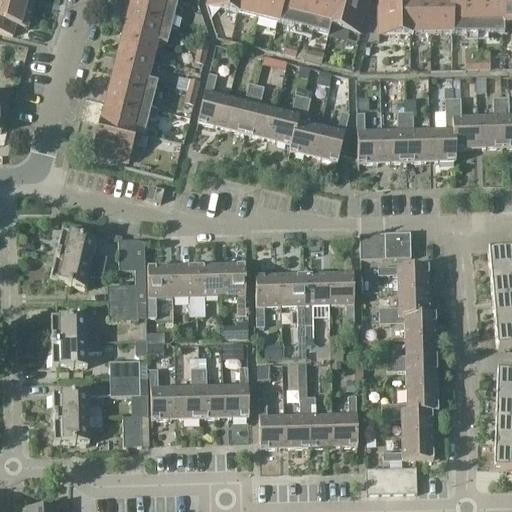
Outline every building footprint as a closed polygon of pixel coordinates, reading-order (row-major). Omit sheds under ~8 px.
[(0,0),(32,9),(34,0),(0,0)] [(32,9),(0,0),(0,35),(5,37),(12,39),(15,27),(27,30),(32,9)] [(173,22),(178,0),(131,0),(129,11),(173,22)] [(237,15),(240,0),(208,0),(206,7),(237,15)] [(256,20),(260,0),(240,0),(237,15),(256,20)] [(275,25),(281,0),(260,0),(256,20),(275,25)] [(302,31),(309,0),(281,0),(275,25),(302,31)] [(328,38),(331,28),(337,0),(309,0),(302,31),(328,38)] [(361,36),(370,1),(365,0),(337,0),(331,28),(361,36)] [(431,37),(450,37),(449,0),(430,1),(431,37)] [(450,37),(477,36),(476,0),(448,0),(449,0),(450,37)] [(476,0),(477,36),(504,36),(503,27),(504,27),(503,0),(476,0)] [(511,0),(503,0),(504,27),(511,27),(511,0)] [(378,37),(410,37),(410,1),(377,1),(378,37)] [(410,37),(431,37),(430,1),(410,1),(410,37)] [(167,48),(173,22),(129,11),(122,37),(157,46),(157,45),(167,48)] [(153,64),(157,46),(122,37),(117,55),(153,64)] [(206,56),(209,45),(200,43),(197,54),(206,56)] [(289,59),(291,50),(285,48),(283,57),(289,59)] [(295,60),(297,51),(291,50),(289,59),(295,60)] [(321,67),(324,56),(306,51),(303,62),(321,67)] [(203,68),(206,56),(197,54),(194,66),(203,68)] [(148,83),(153,64),(117,55),(113,74),(148,83)] [(266,59),(264,67),(286,71),(287,63),(266,59)] [(466,72),(478,72),(478,63),(466,64),(466,72)] [(478,72),(490,72),(489,63),(478,63),(478,72)] [(150,111),(157,85),(148,83),(113,74),(106,101),(150,111)] [(331,77),(319,74),(316,87),(328,90),(328,89),(330,79),(331,77)] [(221,133),(228,102),(212,98),(216,79),(209,77),(206,89),(197,127),(221,133)] [(196,97),(199,85),(190,83),(187,95),(196,97)] [(248,87),(246,99),(253,100),(256,89),(248,87)] [(267,144),(275,113),(260,110),(264,91),(256,89),(253,100),(252,108),(244,139),(267,144)] [(297,91),(295,98),(303,100),(305,93),(297,91)] [(452,94),(444,95),(444,103),(452,103),(452,94)] [(193,108),(196,97),(187,95),(185,106),(193,108)] [(291,150),(303,100),(295,98),(290,117),(275,113),(267,144),(289,150),(291,150)] [(83,119),(100,122),(104,104),(87,100),(83,119)] [(313,161),(320,130),(304,127),(310,102),(303,100),(291,150),(289,150),(288,155),(313,161)] [(144,138),(150,111),(106,101),(99,127),(134,135),(144,138)] [(244,139),(252,108),(244,106),(228,102),(221,133),(244,139)] [(367,102),(358,102),(358,113),(367,113),(367,102)] [(452,103),(444,103),(444,114),(451,114),(452,114),(452,103)] [(460,121),(459,114),(459,103),(452,103),(452,114),(453,122),(452,122),(452,134),(453,134),(453,153),(477,152),(476,121),(460,121)] [(337,167),(346,129),(349,118),(341,116),(337,134),(320,130),(313,161),(337,167)] [(404,116),(397,116),(397,128),(405,128),(404,116)] [(364,136),(364,129),(364,117),(356,117),(356,129),(356,136),(356,137),(357,168),(382,167),(381,136),(364,136)] [(477,152),(501,152),(500,120),(476,121),(477,152)] [(501,152),(511,151),(511,120),(500,120),(501,152)] [(127,166),(134,135),(99,127),(92,157),(127,166)] [(453,134),(452,134),(444,134),(429,135),(430,166),(454,165),(453,153),(453,134)] [(382,167),(406,167),(405,135),(397,135),(381,136),(382,167)] [(429,135),(413,135),(405,135),(406,167),(430,166),(429,135)] [(160,206),(163,194),(150,190),(147,202),(160,206)] [(359,264),(410,262),(409,236),(358,238),(359,264)] [(105,273),(108,261),(94,258),(97,245),(62,237),(56,261),(105,273)] [(119,245),(120,275),(134,274),(137,274),(145,274),(144,247),(135,245),(119,245)] [(490,280),(511,277),(511,253),(488,255),(490,280)] [(102,283),(105,273),(56,261),(51,285),(85,293),(88,280),(102,283)] [(196,321),(204,321),(204,301),(220,301),(219,270),(195,271),(196,321)] [(237,320),(245,319),(244,270),(219,270),(220,301),(237,300),(237,320)] [(428,295),(427,270),(378,271),(378,279),(397,279),(397,295),(428,295)] [(155,302),(172,302),(171,271),(147,272),(148,322),(155,322),(155,302)] [(196,321),(195,271),(171,271),(172,302),(188,301),(189,321),(196,321)] [(137,274),(134,274),(134,290),(137,290),(138,307),(145,307),(145,274),(137,274)] [(511,277),(490,280),(492,304),(511,301),(511,277)] [(352,317),(352,308),(351,278),(327,279),(328,309),(345,309),(346,318),(346,328),(352,328),(352,317)] [(305,344),(313,343),(312,329),(311,309),(328,309),(327,279),(303,280),(305,330),(305,342),(305,344)] [(256,331),(263,331),(263,320),(263,311),(280,310),(279,280),(255,281),(256,311),(256,320),(256,331)] [(305,330),(303,280),(279,280),(280,310),(296,310),(297,330),(305,330)] [(108,291),(108,308),(138,307),(137,290),(134,290),(108,291)] [(429,316),(428,295),(397,295),(398,312),(379,312),(379,321),(390,320),(403,320),(403,319),(435,318),(435,316),(429,316)] [(494,327),(511,325),(511,301),(492,304),(494,327)] [(109,326),(138,325),(138,307),(108,308),(109,326)] [(435,342),(435,318),(403,319),(403,320),(404,327),(404,343),(435,342)] [(86,335),(86,322),(51,323),(51,347),(101,346),(101,335),(86,335)] [(511,325),(494,327),(497,352),(511,350),(511,325)] [(221,344),(248,344),(247,326),(235,326),(235,330),(221,330),(221,344)] [(158,346),(158,342),(153,337),(147,337),(147,347),(158,346)] [(297,354),(305,354),(305,344),(305,342),(296,343),(297,354)] [(385,368),(436,366),(435,342),(404,343),(405,360),(385,360),(385,368)] [(52,372),(87,371),(87,357),(102,357),(101,346),(51,347),(52,372)] [(236,349),(223,349),(223,362),(242,362),(242,356),(241,349),(236,349)] [(316,365),(329,365),(329,351),(315,352),(316,365)] [(331,365),(340,365),(343,365),(343,351),(329,351),(329,365),(331,365)] [(139,367),(139,365),(110,366),(110,384),(140,383),(147,383),(146,367),(139,367)] [(331,375),(340,375),(340,365),(331,365),(331,375)] [(437,390),(436,366),(385,368),(386,376),(405,376),(405,391),(437,390)] [(307,413),(306,402),(305,368),(298,369),(299,413),(307,413)] [(151,423),(176,423),(175,393),(160,393),(159,373),(149,374),(149,393),(150,393),(151,423)] [(247,391),(246,373),(239,373),(239,391),(222,392),(223,422),(248,422),(247,391)] [(511,376),(497,376),(496,400),(511,400),(511,376)] [(111,401),(140,400),(140,383),(110,384),(111,401)] [(346,395),(355,395),(354,384),(345,385),(346,395)] [(437,415),(437,390),(405,391),(406,407),(381,408),(381,415),(406,415),(431,415),(431,416),(437,415)] [(176,423),(199,423),(199,392),(175,393),(176,423)] [(199,423),(223,422),(222,392),(199,392),(199,423)] [(88,410),(88,397),(53,398),(53,423),(103,421),(103,410),(88,410)] [(511,424),(511,400),(496,400),(495,424),(511,424)] [(331,451),(356,451),(355,420),(355,412),(355,401),(347,401),(348,420),(331,420),(331,451)] [(431,416),(431,415),(406,415),(381,415),(382,423),(401,423),(401,439),(432,439),(431,416)] [(308,452),(331,451),(331,420),(307,421),(308,452)] [(54,447),(89,447),(89,433),(103,433),(103,421),(53,423),(54,447)] [(124,451),(142,451),(141,421),(123,421),(124,451)] [(259,453),(284,452),(283,421),(259,422),(259,453)] [(284,452),(308,452),(307,421),(283,421),(284,452)] [(511,424),(495,424),(494,448),(511,448),(511,424)] [(383,465),(402,464),(433,463),(432,439),(401,439),(402,456),(383,457),(383,465)] [(511,473),(511,448),(494,448),(493,472),(511,473)] [(402,498),(416,498),(415,472),(402,473),(402,498)] [(365,499),(377,499),(377,473),(365,473),(365,499)] [(377,499),(390,498),(389,473),(377,473),(377,499)] [(390,498),(402,498),(402,473),(389,473),(390,498)]
